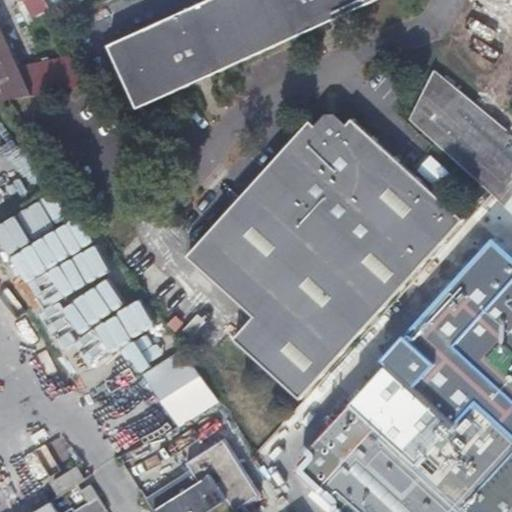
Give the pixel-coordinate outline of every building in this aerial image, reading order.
[(169,64),(151,24),(114,41),(142,107),(359,13),(342,0),(328,0),(240,45),(220,55),(169,64)] [(206,0),(151,24),(169,64),(220,55),(240,45),(328,0),(342,0),(359,13),(388,0),(206,0)] [(0,12),(0,11),(0,97),(10,95),(36,89),(23,60),(0,12)] [(72,48),(23,60),(36,89),(87,80),(72,48)] [(410,119),(494,197),(511,213),(511,137),(438,76),(410,119)] [(467,222),(359,120),(355,125),(343,114),(332,115),(321,125),(309,126),(190,254),(257,318),(239,337),(302,396),(467,222)] [(511,511),(511,251),(487,229),(418,305),(424,313),(393,348),(393,361),(462,421),(428,463),(359,401),(311,459),(309,474),(351,511),(511,511)] [(192,364),(195,360),(187,349),(145,379),(179,428),(218,399),(192,364)] [(218,399),(222,396),(195,360),(192,364),(218,399)] [(61,483),(67,495),(85,484),(77,472),(61,483)] [(195,473),(148,505),(152,511),(239,511),(217,476),(202,485),(195,473)]
